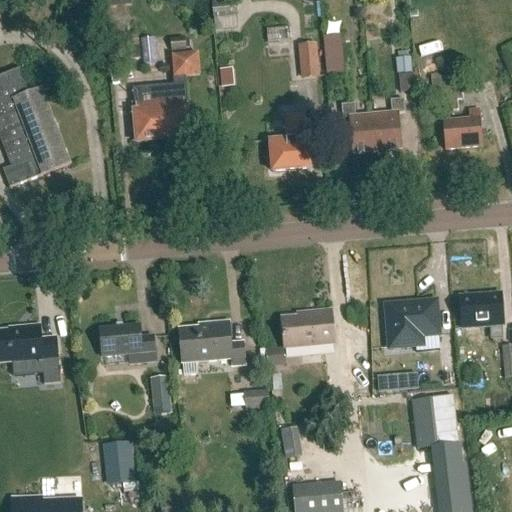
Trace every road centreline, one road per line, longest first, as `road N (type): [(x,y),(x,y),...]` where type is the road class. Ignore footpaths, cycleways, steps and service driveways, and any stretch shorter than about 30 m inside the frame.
road 1 (tertiary): [(0,260),(511,214)]
road 2 (unknown): [(106,250),(90,96),(54,26),(15,6)]
